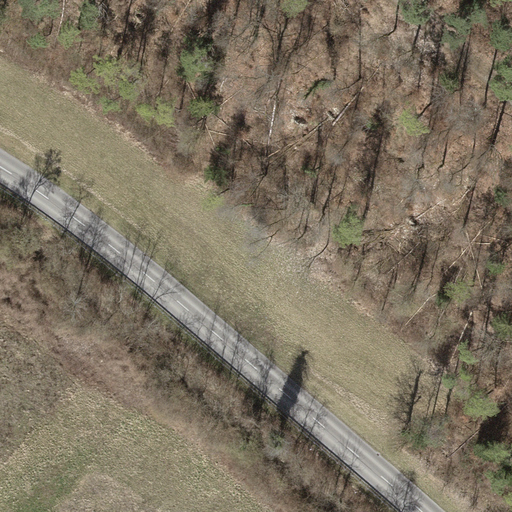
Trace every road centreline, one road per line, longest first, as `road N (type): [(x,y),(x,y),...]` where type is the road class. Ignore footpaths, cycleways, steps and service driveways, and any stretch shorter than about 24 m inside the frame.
road 1 (tertiary): [(423,511),(142,269),(0,166)]
road 2 (track): [(511,88),(406,0)]
